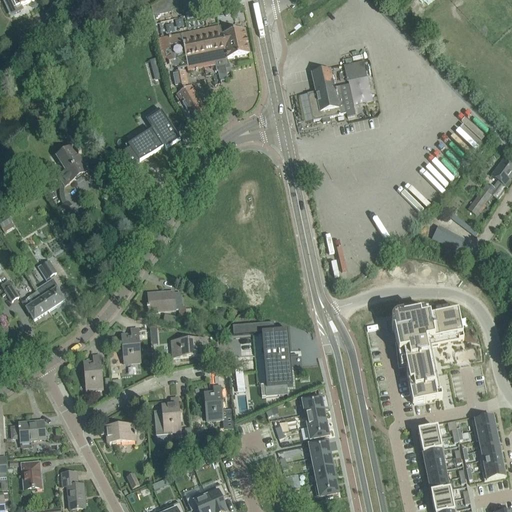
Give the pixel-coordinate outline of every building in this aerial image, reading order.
[(104,0),(108,8),(119,3),(117,0),(104,0)] [(413,0),(412,2),(422,12),(431,2),(428,0),(413,0)] [(181,36),(161,40),(165,56),(171,54),(172,58),(167,59),(170,71),(214,62),(216,72),(217,71),(219,78),(227,76),(227,74),(231,73),(230,64),(228,65),(227,59),(250,55),(245,30),(222,35),(220,27),(210,29),(181,35),(181,36)] [(156,59),(150,60),(154,81),(159,80),(156,59)] [(311,74),(315,93),(307,95),(313,122),(322,120),(323,124),(330,122),(329,118),(346,114),(341,87),(334,89),(330,70),(311,74)] [(191,88),(189,89),(185,72),(168,75),(171,95),(176,94),(177,97),(180,103),(176,105),(187,124),(192,121),(198,131),(211,123),(191,88)] [(61,89),(62,97),(66,97),(66,99),(71,98),(70,88),(61,89)] [(470,109),(444,133),(463,153),(489,129),(470,109)] [(163,122),(156,112),(154,113),(155,114),(156,113),(159,117),(153,121),(147,125),(149,129),(149,130),(151,134),(149,135),(149,134),(147,135),(147,136),(138,143),(140,147),(131,153),(129,151),(120,157),(129,171),(154,155),(155,155),(160,152),(160,151),(161,150),(163,153),(165,152),(164,150),(167,148),(168,150),(177,144),(162,122),(163,122)] [(81,155),(75,145),(73,129),(66,130),(67,150),(55,158),(65,172),(59,176),(65,186),(88,172),(78,157),(81,155)] [(504,187),(510,178),(511,176),(511,167),(503,161),(491,177),(498,182),(492,189),(486,184),(472,203),(468,200),(464,206),(475,215),(490,196),(498,202),(507,189),(504,187)] [(57,211),(65,224),(76,217),(68,204),(57,211)] [(16,229),(7,215),(0,219),(0,227),(5,235),(16,229)] [(360,241),(352,243),(358,269),(366,267),(360,241)] [(56,274),(49,262),(41,267),(46,275),(49,279),(50,278),(56,274)] [(60,296),(57,291),(58,290),(53,281),(52,282),(50,278),(49,279),(46,275),(43,277),(48,284),(36,292),(37,293),(49,312),(64,302),(64,301),(65,300),(62,295),(60,296)] [(12,303),(20,298),(9,281),(1,286),(12,303)] [(34,322),(49,312),(37,293),(22,303),(34,322)] [(175,312),(174,303),(173,293),(148,295),(149,306),(147,307),(147,308),(148,308),(149,314),(159,314),(159,313),(175,312)] [(392,328),(393,332),(394,332),(396,345),(399,355),(403,354),(406,369),(408,376),(409,384),(412,397),(414,405),(442,400),(432,348),(431,347),(433,347),(464,341),(458,312),(421,320),(420,315),(402,319),(402,317),(398,318),(398,319),(396,319),(394,320),(393,322),(392,324),(392,326),(392,327),(392,328)] [(273,323),(232,327),(233,336),(261,333),(263,354),(265,354),(266,359),(264,359),(266,389),(293,386),(290,357),(286,357),(285,352),(290,352),(288,331),(274,332),(273,323)] [(131,336),(122,337),(124,365),(140,364),(137,330),(130,331),(131,336)] [(200,347),(206,347),(206,340),(172,343),(173,359),(201,357),(200,347)] [(84,365),(86,392),(103,391),(100,357),(92,358),(93,364),(84,365)] [(243,374),(235,375),(237,390),(245,389),(243,374)] [(223,421),(221,397),(220,387),(213,388),(213,394),(204,395),(207,422),(223,421)] [(308,401),(300,403),(303,416),(324,412),(321,398),(315,399),(315,398),(308,400),(308,401)] [(181,433),(178,409),(178,399),(170,400),(171,406),(162,407),(162,412),(154,413),(156,437),(172,435),(172,434),(181,433)] [(324,412),(303,416),(303,417),(305,416),(307,429),(326,425),(324,412)] [(489,418),(472,422),(474,432),(495,428),(493,418),(489,418)] [(21,442),(35,441),(45,440),(43,424),(30,425),(30,424),(19,425),(20,428),(11,429),(12,440),(21,439),(21,442)] [(107,445),(135,442),(135,436),(136,436),(136,434),(138,434),(140,432),(139,427),(137,425),(100,429),(101,436),(107,435),(107,445)] [(326,425),(307,429),(310,442),(329,438),(326,425)] [(495,428),(474,432),(476,442),(497,438),(495,428)] [(185,429),(187,446),(193,443),(191,429),(185,429)] [(423,432),(418,433),(419,439),(420,444),(442,440),(439,429),(423,432)] [(497,438),(476,442),(476,443),(478,443),(480,452),(478,452),(478,453),(499,448),(497,438)] [(442,440),(420,444),(421,450),(422,450),(423,455),(444,451),(442,440)] [(328,442),(309,446),(312,460),(330,456),(328,442)] [(499,448),(478,453),(480,463),(501,458),(499,448)] [(444,451),(423,455),(425,465),(445,461),(443,451),(444,451)] [(330,456),(312,460),(314,473),(334,469),(333,463),(332,463),(330,456)] [(501,458),(480,463),(482,473),(503,468),(501,458)] [(445,461),(425,465),(427,475),(445,471),(443,462),(445,461)] [(29,465),(22,465),(22,471),(24,471),(26,491),(32,490),(42,489),(39,464),(29,465)] [(503,468),(482,473),(484,483),(502,479),(505,479),(503,468)] [(334,469),(314,473),(317,485),(314,486),(336,482),(334,475),(336,474),(334,469)] [(445,471),(427,475),(429,485),(447,481),(445,471)] [(76,474),(61,475),(63,488),(68,488),(70,511),(85,510),(83,486),(78,487),(76,474)] [(139,487),(134,475),(127,479),(132,490),(139,487)] [(447,481),(429,485),(431,495),(452,491),(452,490),(449,491),(447,481)] [(336,482),(314,486),(317,500),(325,498),(326,499),(333,498),(332,496),(338,495),(336,482)] [(222,486),(204,493),(211,511),(225,511),(221,500),(226,497),(222,486)] [(452,491),(431,495),(432,500),(433,506),(454,502),(452,491)] [(0,511),(0,510),(6,510),(10,509),(9,493),(1,494),(2,498),(0,497),(0,511)] [(211,511),(204,493),(186,501),(190,511),(191,511),(197,510),(197,511),(211,511)] [(456,511),(454,502),(433,506),(434,511),(456,511)] [(183,511),(180,503),(162,511),(183,511)]
